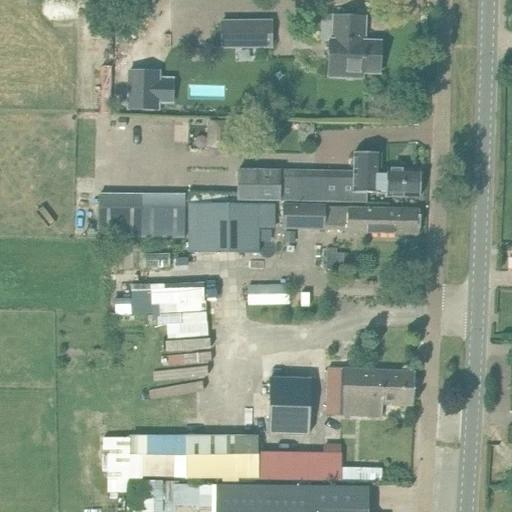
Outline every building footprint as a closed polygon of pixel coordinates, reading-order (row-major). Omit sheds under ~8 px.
[(343,73),(358,73),(378,74),(380,42),(364,42),(365,18),(333,17),(332,40),(330,40),(329,63),(344,64),(343,73)] [(221,22),(221,26),(198,26),(198,35),(197,35),(197,44),(221,44),(221,48),(270,48),(270,22),(221,22)] [(161,72),(128,71),(127,112),(160,113),(161,72)] [(355,152),(355,174),(328,173),(327,195),(419,197),(420,171),(389,170),(390,153),(355,152)] [(238,172),(237,198),(327,200),(327,195),(328,173),(238,172)] [(141,194),(141,208),(184,209),(184,195),(141,194)] [(253,203),(200,205),(202,252),(255,250),(253,203)] [(98,238),(184,239),(184,209),(141,208),(98,207),(98,238)] [(419,211),(350,209),(283,207),(282,229),(349,231),(349,226),(368,227),(367,233),(419,235),(419,211)] [(295,233),(284,233),(284,242),(295,242),(295,233)] [(217,284),(131,288),(132,316),(158,315),(158,323),(182,322),(182,312),(207,311),(207,301),(217,300),(217,284)] [(246,307),(287,306),(286,286),(246,286),(246,307)] [(341,416),(361,417),(381,417),(382,405),(413,406),(415,372),(343,369),(341,416)] [(270,378),(268,432),(309,434),(311,404),(312,380),(270,378)] [(369,453),(370,438),(326,437),(325,452),(369,453)] [(258,450),(142,447),(141,475),(258,477),(258,482),(340,482),(340,470),(340,455),(258,455),(258,450)] [(355,470),(340,470),(340,482),(340,484),(355,485),(355,470)] [(140,511),(154,511),(165,511),(164,481),(140,482),(140,511)] [(368,488),(215,485),(174,485),(173,505),(200,505),(199,511),(315,511),(316,509),(368,511),(368,488)]
